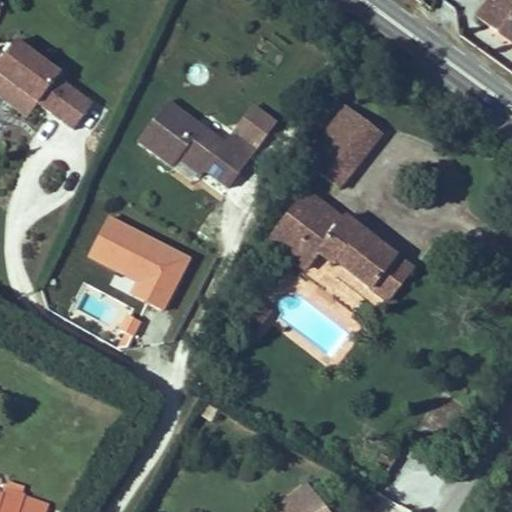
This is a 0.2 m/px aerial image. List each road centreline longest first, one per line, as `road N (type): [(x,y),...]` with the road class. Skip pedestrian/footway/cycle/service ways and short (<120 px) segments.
road 1 (unknown): [(200,417),(49,310),(41,250),(78,143)]
road 2 (unknown): [(200,417),(229,304),(263,238)]
road 3 (primary): [(365,0),(511,108)]
road 4 (unknown): [(511,267),(364,170)]
